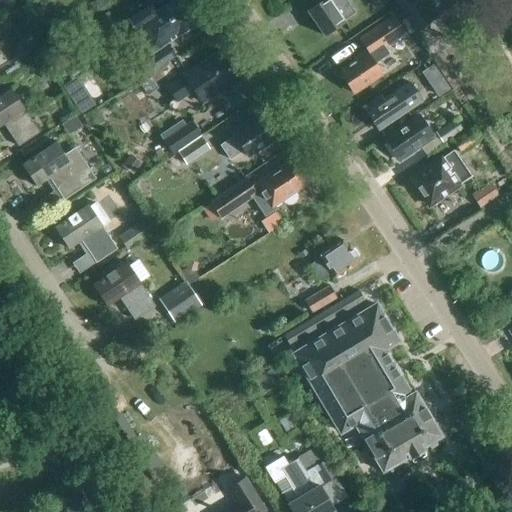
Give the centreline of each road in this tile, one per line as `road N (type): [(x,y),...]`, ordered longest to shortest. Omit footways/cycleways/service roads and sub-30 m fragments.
road 1 (residential): [(511,417),(224,0)]
road 2 (residential): [(79,338),(0,214)]
